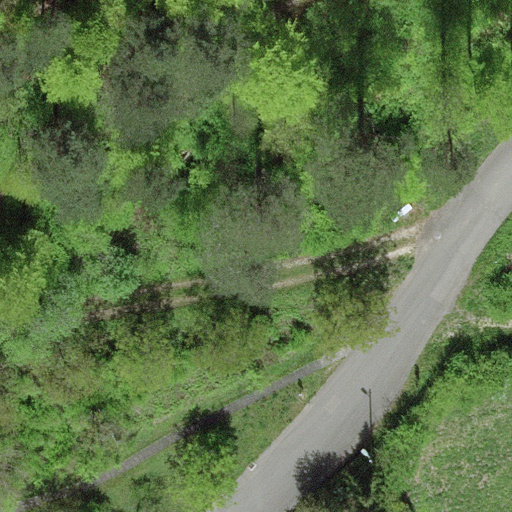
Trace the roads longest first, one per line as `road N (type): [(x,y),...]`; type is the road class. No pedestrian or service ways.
road 1 (track): [(449,253),(397,243),(288,273),(0,327)]
road 2 (unclassified): [(244,511),(331,413),(511,175)]
